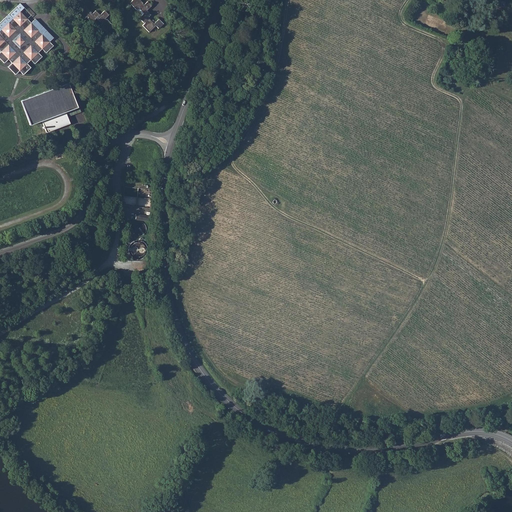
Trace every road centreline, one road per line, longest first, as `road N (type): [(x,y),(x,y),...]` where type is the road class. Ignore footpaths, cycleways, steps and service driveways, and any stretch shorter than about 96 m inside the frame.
road 1 (track): [(406,0),(398,20),(444,46),(429,87),(461,101),(448,213),(408,310),(362,376),(399,409),(417,412),(464,408),(511,388)]
road 2 (secondary): [(171,143),(163,192),(172,313),(201,372),(228,402),(268,429),(318,446),(379,448),(470,431),(511,441)]
road 3 (track): [(288,0),(277,66),(232,159),(286,218),(423,281)]
road 4 (track): [(0,336),(107,262),(119,227),(127,135)]
road 5 (residential): [(127,135),(105,151),(78,221),(0,253)]
road 6 (secondary): [(222,0),(171,143)]
